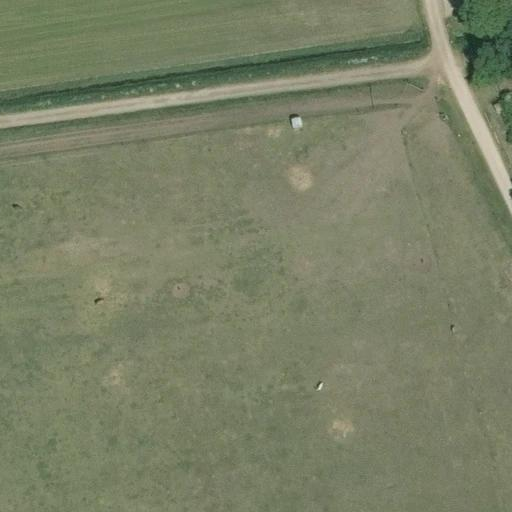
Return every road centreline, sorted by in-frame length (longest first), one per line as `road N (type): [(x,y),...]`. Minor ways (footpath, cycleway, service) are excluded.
road 1 (track): [(0,124),(511,48)]
road 2 (track): [(511,193),(447,58),(429,0)]
